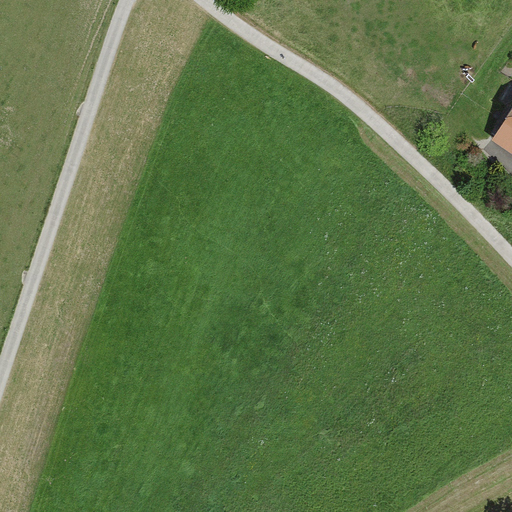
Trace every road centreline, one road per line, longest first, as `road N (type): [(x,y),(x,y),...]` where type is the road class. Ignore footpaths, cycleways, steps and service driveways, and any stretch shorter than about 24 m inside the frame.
road 1 (residential): [(126,0),(0,381)]
road 2 (residential): [(511,256),(363,110),(204,0)]
